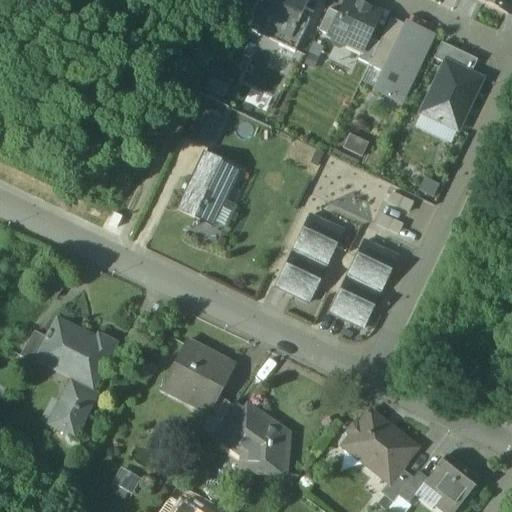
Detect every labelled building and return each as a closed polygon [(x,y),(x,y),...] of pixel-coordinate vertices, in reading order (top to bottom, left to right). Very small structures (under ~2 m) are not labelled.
[(271,0),(271,2),(265,0),(258,0),(244,29),(259,37),(264,27),(283,36),(278,46),(294,54),(311,21),(299,15),(302,9),(313,15),(319,0),(271,0)] [(380,14),(349,0),(346,0),(339,15),(329,37),(331,38),(334,45),(340,48),(347,46),(361,53),(368,39),(380,14)] [(511,4),(511,0),(478,0),(478,1),(508,15),(511,4)] [(339,15),(328,10),(318,32),(329,37),(339,15)] [(406,27),(391,20),(380,41),(390,46),(395,48),(406,27)] [(406,27),(395,48),(390,46),(378,71),(383,74),(376,90),(399,101),(429,38),(406,27)] [(361,53),(357,60),(368,66),(379,44),(368,39),(361,53)] [(390,46),(380,41),(379,44),(368,66),(378,71),(390,46)] [(478,61),(442,45),(435,61),(444,65),(470,77),(478,61)] [(444,65),(421,114),(457,131),(480,82),(470,77),(444,65)] [(228,120),(210,112),(204,123),(217,129),(222,131),(228,120)] [(217,129),(204,123),(194,144),(207,150),(217,129)] [(367,146),(353,140),(354,138),(349,136),(342,150),(361,158),(367,146)] [(238,172),(204,155),(177,211),(211,228),(238,172)] [(401,199),(392,195),(387,204),(396,208),(401,199)] [(412,204),(403,200),(399,209),(408,213),(412,204)] [(108,225),(116,229),(121,217),(113,214),(108,225)] [(342,232),(310,217),(292,253),(325,268),(342,232)] [(390,221),(381,217),(377,226),(386,230),(390,221)] [(401,226),(392,222),(388,231),(397,235),(401,226)] [(396,258),(364,243),(347,279),(379,294),(396,258)] [(325,268),(292,253),(275,289),(308,305),(325,268)] [(379,294),(347,279),(329,315),(362,330),(379,294)] [(97,342),(59,322),(52,336),(49,334),(46,339),(48,340),(40,355),(42,355),(36,366),(72,385),(70,388),(89,399),(116,346),(99,337),(97,342)] [(35,333),(20,358),(36,366),(42,355),(40,355),(48,340),(46,339),(35,333)] [(235,367),(187,342),(161,390),(209,415),(218,399),(235,367)] [(70,388),(50,426),(68,436),(70,434),(71,433),(73,433),(75,432),(78,433),(85,419),(86,419),(92,407),(86,404),(89,399),(70,388)] [(232,408),(218,399),(209,415),(202,429),(212,437),(232,408)] [(232,408),(212,437),(224,445),(228,439),(226,438),(241,415),(232,408)] [(288,436),(264,419),(263,420),(246,408),(241,415),(226,438),(228,439),(247,452),(245,473),(285,477),(288,436)] [(415,450),(370,414),(360,426),(353,427),(349,432),(350,439),(348,442),(358,450),(354,456),(388,483),(389,483),(398,471),(402,471),(405,466),(405,463),(415,450)] [(478,483),(445,457),(427,480),(424,485),(457,510),(478,483)] [(114,486),(135,493),(141,475),(120,468),(114,486)] [(402,471),(398,471),(389,483),(388,483),(380,494),(393,505),(398,498),(413,479),(402,471)] [(413,479),(398,498),(408,505),(424,485),(427,480),(418,473),(413,479)] [(196,511),(183,503),(177,511),(196,511)]
